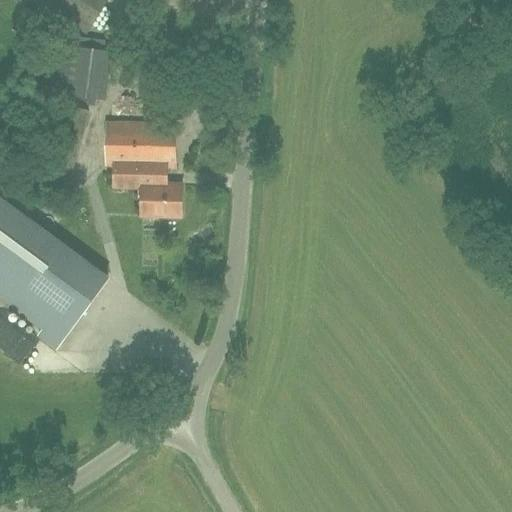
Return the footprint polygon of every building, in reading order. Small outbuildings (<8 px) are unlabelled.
[(32,0),(89,34),(109,0),(32,0)] [(149,66),(158,40),(145,35),(136,61),(149,66)] [(45,92),(106,100),(113,52),(51,44),(45,92)] [(74,177),(91,112),(68,105),(48,178),(69,183),(71,176),(74,177)] [(145,188),(144,216),(183,216),(183,184),(167,184),(167,170),(176,169),(177,123),(109,122),(108,167),(117,167),(117,187),(145,188)] [(0,199),(0,296),(46,331),(41,337),(57,349),(108,279),(0,199)]
